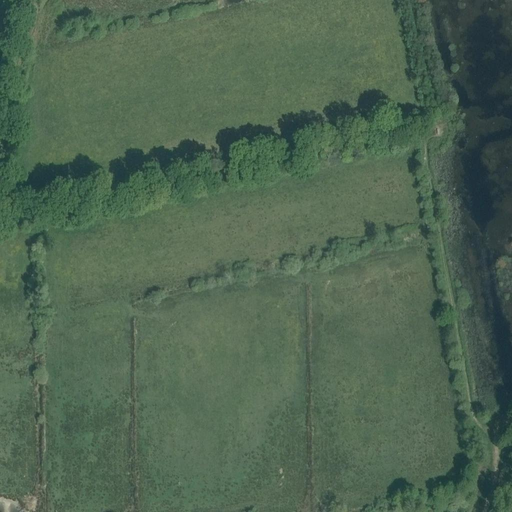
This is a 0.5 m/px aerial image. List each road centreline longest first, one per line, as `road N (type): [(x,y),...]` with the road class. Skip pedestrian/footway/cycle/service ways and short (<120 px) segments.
road 1 (track): [(0,215),(410,120),(423,145),(471,414),(492,434)]
road 2 (track): [(29,0),(31,30),(0,145)]
